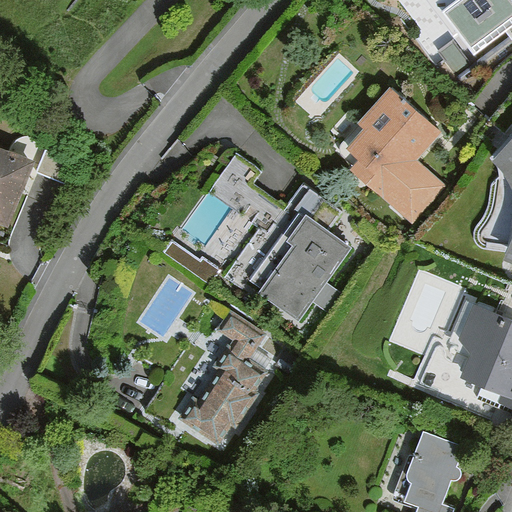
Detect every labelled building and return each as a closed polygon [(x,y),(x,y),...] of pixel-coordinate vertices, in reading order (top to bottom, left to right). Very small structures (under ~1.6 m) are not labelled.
[(511,0),(425,0),(464,52),(470,47),(475,54),(511,27),(511,0)] [(454,43),(442,53),(459,75),(471,66),(454,43)] [(442,135),(391,88),(357,124),(366,133),(349,151),(359,161),(351,169),(409,224),(443,188),(416,162),(442,135)] [(81,151),(50,139),(37,172),(51,177),(68,184),(81,151)] [(511,252),(508,262),(511,264),(511,143),(497,160),(507,171),(511,180),(511,252)] [(31,161),(0,148),(0,211),(8,215),(31,161)] [(259,229),(227,277),(296,322),(310,301),(325,310),(337,291),(326,283),(349,247),(329,234),(342,213),(301,186),(287,207),(298,215),(286,233),(274,225),(268,235),(259,229)] [(511,409),(511,319),(473,303),(458,335),(470,355),(463,376),(484,385),(479,396),(511,409)] [(192,402),(182,417),(218,440),(262,371),(246,361),(264,334),(228,311),(216,330),(237,344),(230,355),(223,351),(214,365),(221,370),(198,406),(192,402)] [(463,446),(423,430),(406,472),(408,482),(402,499),(415,507),(413,511),(451,511),(453,509),(441,503),(450,480),(457,480),(460,472),(456,466),(463,446)] [(209,511),(170,500),(157,504),(153,511),(209,511)]
